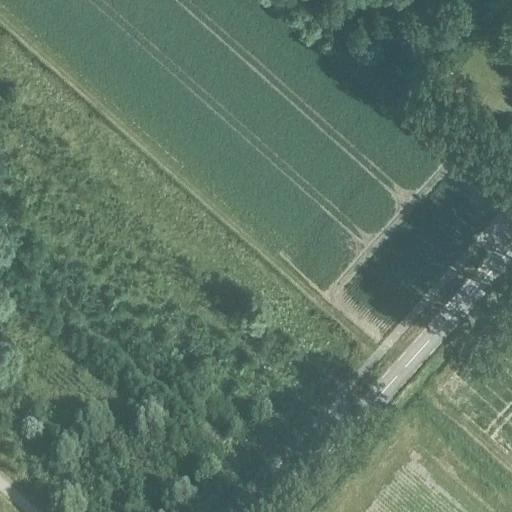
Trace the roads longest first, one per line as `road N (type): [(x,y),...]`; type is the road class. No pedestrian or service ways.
road 1 (tertiary): [(271,511),(511,245)]
road 2 (track): [(279,0),(511,204)]
